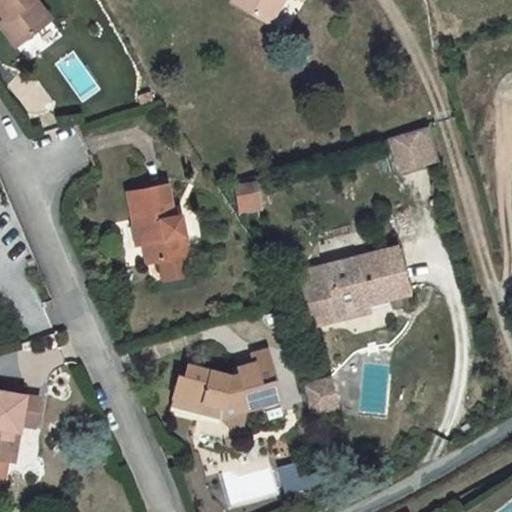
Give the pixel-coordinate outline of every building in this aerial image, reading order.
[(0,0),(0,18),(4,24),(0,27),(0,28),(15,49),(47,24),(32,2),(35,0),(0,0)] [(267,21),(280,0),(233,0),(234,0),(267,21)] [(439,165),(432,135),(394,145),(402,174),(439,165)] [(234,185),(239,214),(264,209),(259,180),(234,185)] [(171,218),(164,186),(128,195),(135,228),(142,228),(149,264),(185,256),(178,218),(171,218)] [(412,298),(401,256),(328,274),(329,276),(341,323),(341,325),(364,320),(362,310),(371,308),(412,298)] [(305,282),(316,329),(341,323),(329,276),(305,282)] [(362,310),(364,320),(374,317),(371,308),(362,310)] [(282,385),(277,360),(261,364),(262,370),(266,389),(282,385)] [(287,414),(282,385),(266,389),(262,370),(240,373),(235,382),(194,365),(186,379),(181,377),(171,396),(199,409),(195,414),(216,422),(223,409),(244,409),(244,416),(262,413),(267,420),(287,414)] [(336,388),(318,392),(324,418),(342,414),(336,388)] [(31,428),(37,400),(0,392),(0,460),(1,461),(2,461),(8,431),(15,432),(16,425),(31,428)] [(284,491),(316,483),(309,456),(277,465),(284,491)]
